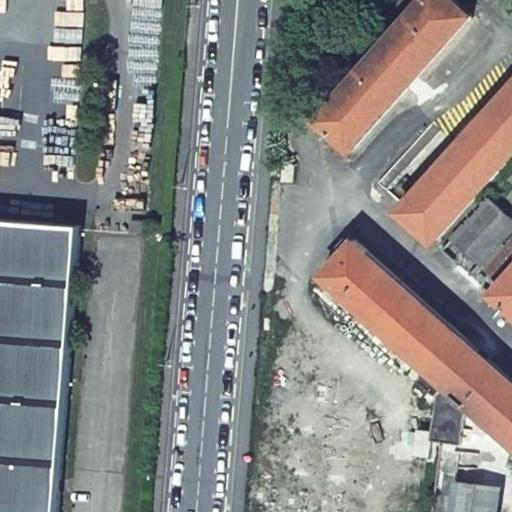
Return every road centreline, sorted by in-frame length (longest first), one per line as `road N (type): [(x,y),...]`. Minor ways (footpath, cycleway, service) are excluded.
road 1 (secondary): [(196,511),(238,0)]
road 2 (unknown): [(93,511),(120,250)]
